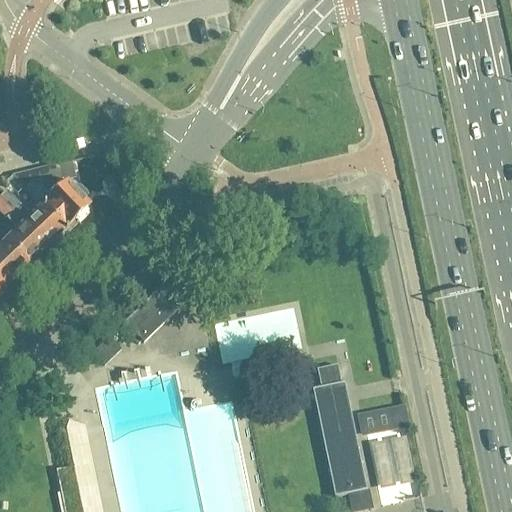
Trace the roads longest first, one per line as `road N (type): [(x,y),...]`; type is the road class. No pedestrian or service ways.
road 1 (primary): [(399,2),(507,511)]
road 2 (residential): [(0,363),(150,215),(197,151)]
road 3 (primary): [(511,256),(459,0)]
road 4 (unclassified): [(3,0),(24,27),(197,151)]
road 5 (unclassified): [(197,151),(329,0)]
road 6 (unclassified): [(277,0),(220,87),(197,151)]
